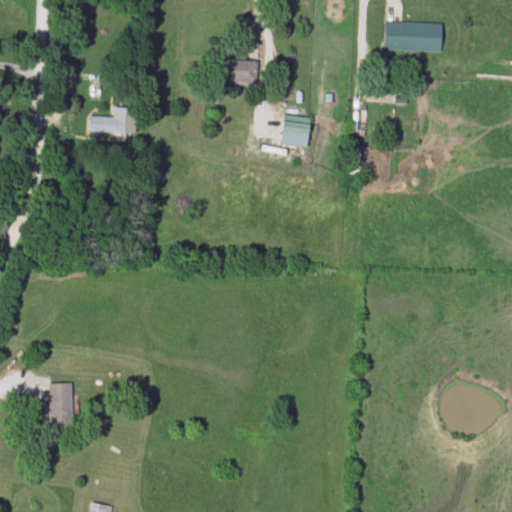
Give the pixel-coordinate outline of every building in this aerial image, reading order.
[(442,24),(385,23),(384,51),(441,52),(442,24)] [(256,62),(223,62),(223,83),(256,83),(256,62)] [(113,117),(90,117),(90,133),(135,133),(135,108),(113,108),(113,117)] [(308,147),(309,117),(282,116),(281,146),(308,147)] [(71,433),(71,385),(49,385),(49,433),(71,433)]
